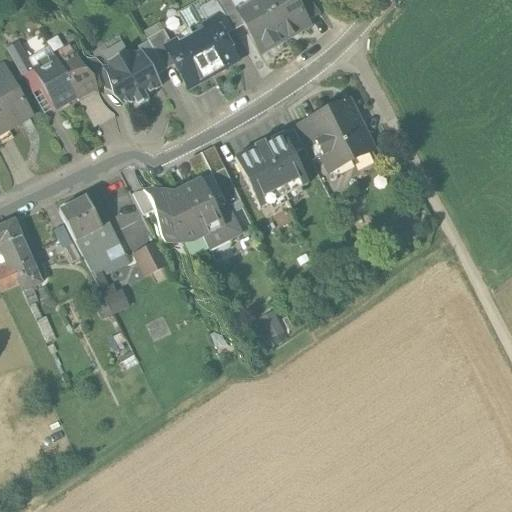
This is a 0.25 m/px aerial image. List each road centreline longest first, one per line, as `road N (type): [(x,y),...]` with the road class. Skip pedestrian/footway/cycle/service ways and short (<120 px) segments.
road 1 (track): [(66,511),(458,249)]
road 2 (residential): [(0,235),(263,112),(349,43),(385,0)]
road 3 (track): [(511,355),(349,43),(318,0)]
